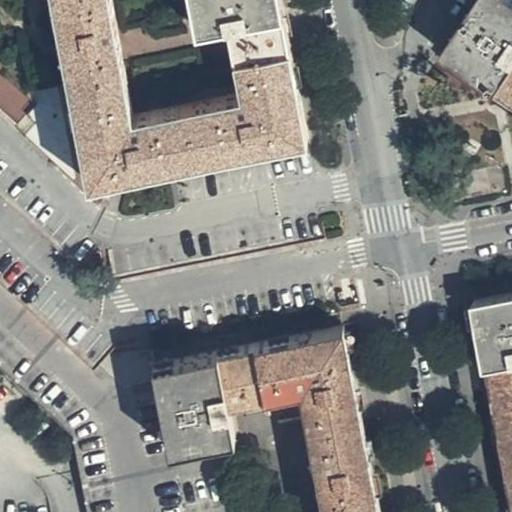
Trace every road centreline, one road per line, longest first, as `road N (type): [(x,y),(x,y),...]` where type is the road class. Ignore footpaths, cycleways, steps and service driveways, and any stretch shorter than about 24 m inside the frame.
road 1 (residential): [(400,246),(123,301),(77,290),(0,221)]
road 2 (residential): [(382,174),(124,226),(91,219),(0,132)]
road 3 (unclassified): [(462,511),(418,287),(400,246)]
road 4 (unclassified): [(382,174),(348,0)]
